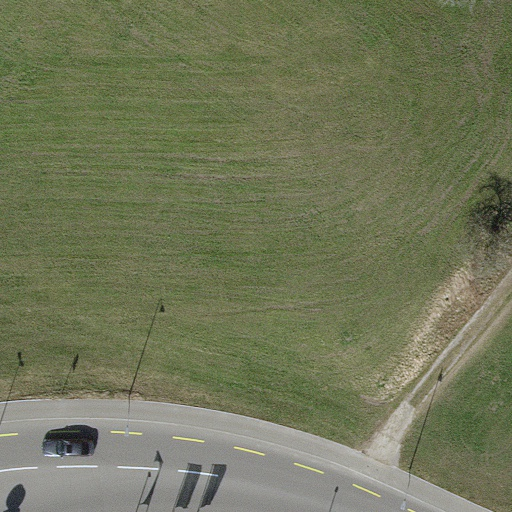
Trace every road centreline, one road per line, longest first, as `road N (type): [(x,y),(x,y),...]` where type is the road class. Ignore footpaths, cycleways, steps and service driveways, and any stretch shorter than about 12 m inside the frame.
road 1 (tertiary): [(0,487),(171,478),(334,511)]
road 2 (track): [(353,511),(511,301)]
